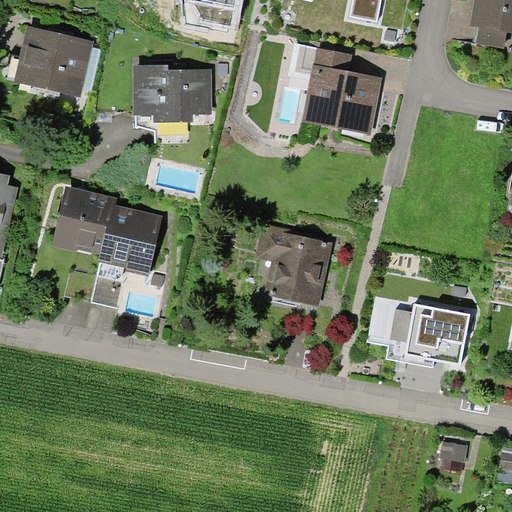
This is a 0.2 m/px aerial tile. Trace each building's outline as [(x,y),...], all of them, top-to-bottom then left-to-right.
[(380,0),(338,0),(336,15),(376,23),(380,0)] [(511,31),(511,0),(471,0),(467,25),(477,26),(505,31),(511,31)] [(81,96),(93,41),(28,26),(15,81),(81,96)] [(505,31),(477,26),(474,44),(502,49),(505,31)] [(375,27),(372,43),(390,46),(393,31),(375,27)] [(313,47),(298,121),(367,135),(380,77),(348,71),(351,55),(313,47)] [(132,67),(132,115),(152,115),(152,124),(192,123),(192,115),(211,115),(211,71),(166,71),(166,67),(132,67)] [(0,255),(2,256),(17,186),(5,184),(7,176),(0,174),(0,255)] [(53,243),(101,253),(112,205),(113,199),(65,188),(53,243)] [(149,272),(161,216),(112,205),(101,253),(100,262),(149,272)] [(271,261),(264,295),(317,307),(329,253),(318,241),(261,229),(255,258),(271,261)] [(64,297),(89,303),(96,276),(70,270),(64,297)] [(96,276),(89,303),(115,309),(121,283),(96,276)] [(470,314),(414,303),(397,300),(386,361),(434,369),(435,362),(459,366),(470,314)] [(466,445),(441,441),(436,471),(461,475),(466,445)] [(511,448),(503,447),(496,481),(511,484),(511,448)]
